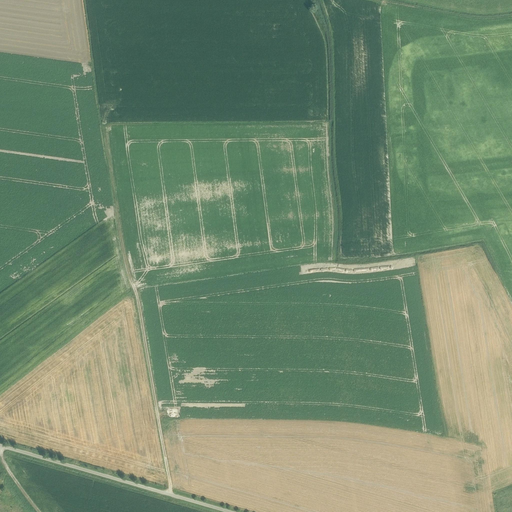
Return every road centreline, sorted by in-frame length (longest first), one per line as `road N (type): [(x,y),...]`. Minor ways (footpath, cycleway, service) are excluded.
road 1 (track): [(95,64),(173,504)]
road 2 (unclassified): [(229,511),(0,446)]
